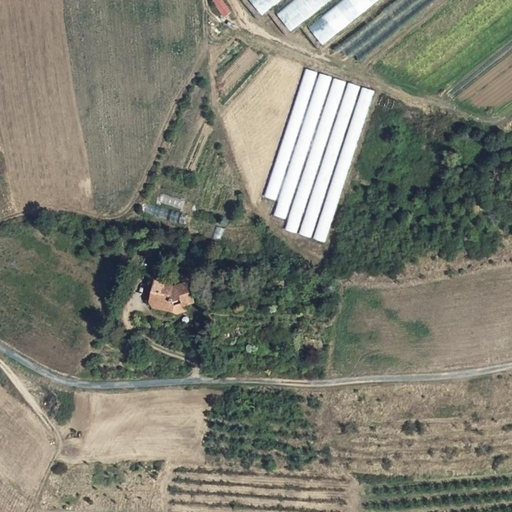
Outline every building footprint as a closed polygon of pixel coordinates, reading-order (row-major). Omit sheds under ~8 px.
[(224,18),(232,12),(223,0),(213,0),(212,1),(224,18)] [(249,0),(262,16),(281,0),(249,0)] [(293,0),(276,14),(292,33),(332,0),(293,0)] [(341,0),(308,26),(323,45),(379,0),(341,0)] [(305,69),(265,196),(276,200),(317,73),(305,69)] [(319,74),(273,215),(285,219),(332,78),(319,74)] [(334,78),(285,229),(297,233),(346,82),(334,78)] [(347,82),(299,234),(311,238),(360,86),(347,82)] [(362,87),(313,238),(325,242),(374,91),(362,87)] [(151,283),(149,296),(155,296),(154,304),(154,311),(171,314),(193,301),(185,284),(171,289),(170,285),(151,283)]
